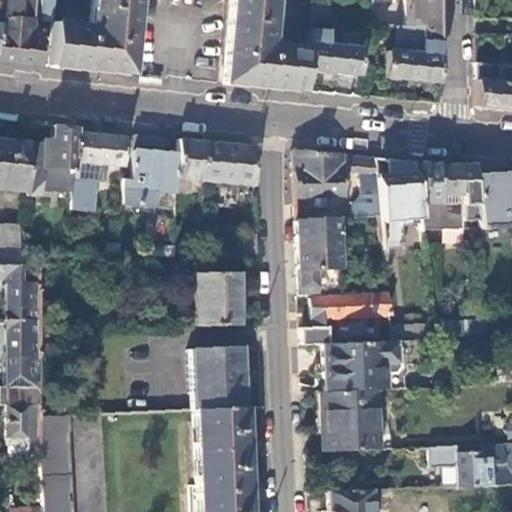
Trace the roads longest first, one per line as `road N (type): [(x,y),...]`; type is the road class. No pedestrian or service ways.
road 1 (residential): [(274,116),(286,511)]
road 2 (tertiary): [(274,116),(0,92)]
road 3 (tertiary): [(455,135),(274,116)]
road 4 (residential): [(455,135),(458,0)]
